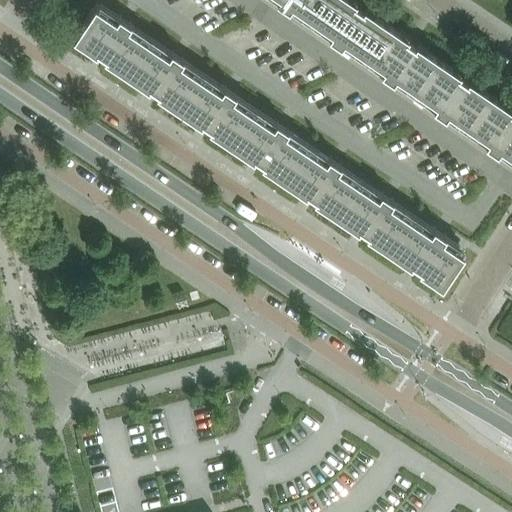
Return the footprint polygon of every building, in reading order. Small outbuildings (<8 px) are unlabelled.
[(323,0),(276,0),(278,1),(278,0),(279,0),(287,5),(287,7),(288,8),(291,3),(312,17),(323,0)] [(386,21),(383,19),(382,20),(365,8),(365,7),(364,6),(363,6),(355,1),(355,0),(354,0),(353,0),(352,0),(323,0),(312,17),(332,31),(329,36),(330,37),(331,36),(339,41),(339,42),(340,43),(343,39),(364,53),(386,21)] [(126,72),(147,40),(127,26),(130,22),(129,21),(128,22),(120,16),(119,14),(116,18),(95,4),(73,36),(126,72)] [(386,21),(364,53),(384,67),(381,71),(383,72),(383,71),(392,77),(391,78),(392,79),(395,75),(416,89),(438,57),(435,55),(435,56),(417,44),(417,43),(416,42),(407,37),(408,36),(406,35),(405,36),(387,24),(388,23),(386,21)] [(178,107),(200,75),(180,61),(183,57),(181,56),(180,57),(172,52),(173,50),(171,49),(168,54),(147,40),(126,72),(178,107)] [(416,89),(436,103),(433,107),(435,108),(435,107),(444,113),(443,114),(445,115),(448,111),(468,125),(490,93),(487,91),(487,92),(483,89),(469,80),(469,79),(468,78),(459,72),(460,72),(458,71),(458,72),(440,60),(440,59),(438,57),(416,89)] [(231,143),(253,110),(232,97),(235,92),(234,91),(233,92),(228,89),(224,87),(225,86),(223,85),(220,89),(200,75),(178,107),(231,143)] [(468,125),(488,139),(485,143),(487,144),(488,143),(496,149),(495,150),(497,151),(500,146),(511,155),(511,108),(510,107),(510,108),(492,95),(492,94),(490,93),(468,125)] [(283,178),(305,146),(285,132),(288,128),(286,127),(285,128),(277,122),(278,121),(276,120),(273,124),(253,110),(231,143),(283,178)] [(336,214),(358,181),(337,167),(340,163),(338,162),(338,163),(329,157),(330,156),(328,155),(326,160),(305,146),(283,178),(336,214)] [(389,249),(410,217),(390,203),(393,198),(391,197),(390,198),(382,193),(383,192),(381,191),(378,195),(358,181),(336,214),(389,249)] [(389,249),(412,264),(441,284),(463,252),(442,238),(445,234),(443,233),(442,234),(434,228),(435,227),(433,226),(430,230),(410,217),(389,249)]
